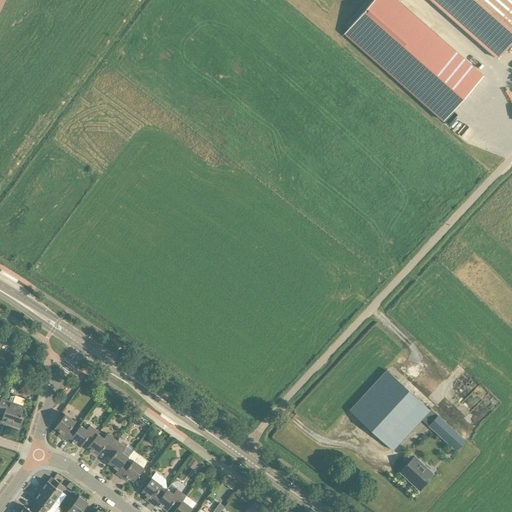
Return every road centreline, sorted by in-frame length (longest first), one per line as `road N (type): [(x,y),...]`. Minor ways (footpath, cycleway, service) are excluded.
road 1 (unclassified): [(239,454),(511,157)]
road 2 (tertiary): [(239,454),(83,344)]
road 3 (residential): [(34,453),(54,383),(83,344)]
